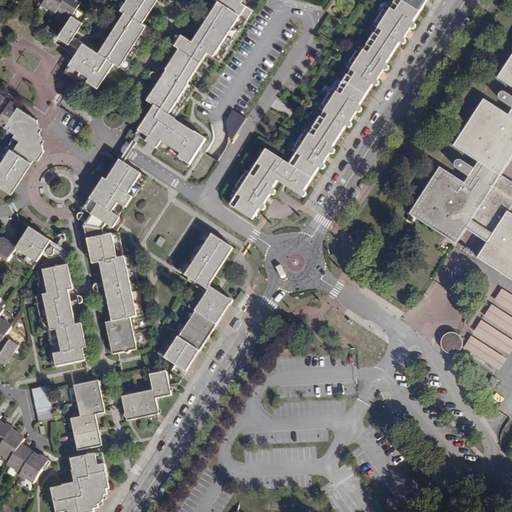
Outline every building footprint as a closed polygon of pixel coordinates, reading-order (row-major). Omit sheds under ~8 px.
[(71,18),(61,32),(69,36),(66,40),(70,43),(75,36),(88,16),(78,9),(83,0),(45,0),(42,4),(55,13),(57,10),(71,18)] [(119,0),(116,0),(114,5),(125,12),(142,23),(149,13),(146,11),(143,16),(120,0),(119,0)] [(152,0),(119,0),(120,0),(143,16),(146,11),(149,13),(153,7),(149,5),(152,0)] [(243,0),(214,0),(219,3),(228,8),(232,2),(244,9),(245,6),(242,5),(243,0)] [(412,23),(420,12),(401,0),(395,0),(389,9),(384,6),(371,26),(376,30),(362,51),(358,47),(344,68),(349,71),(336,92),(331,89),(318,109),(323,113),(309,134),(304,131),(291,151),(296,155),(289,165),(266,150),(250,175),(245,172),(232,192),(237,195),(229,205),(252,220),(259,208),(262,210),(265,207),(266,205),(263,203),(265,201),(261,199),(265,193),(268,195),(270,193),(273,195),(275,192),(276,189),(274,187),(277,180),(283,184),(285,180),(290,184),(288,187),(304,197),(306,196),(306,194),(304,192),(319,169),(322,171),(325,168),(325,165),(323,163),(324,160),(321,159),(325,152),(328,154),(329,152),(332,154),(334,153),(334,149),(332,148),(345,128),(348,129),(351,127),(351,124),(349,123),(351,120),(348,118),(351,112),(354,114),(356,112),(358,113),(362,112),(361,108),(359,106),(372,85),(375,87),(378,85),(378,81),(376,80),(378,77),(374,75),(378,69),(382,72),(383,69),(385,71),(388,70),(388,66),(386,64),(399,44),(401,46),(404,44),(405,40),(403,39),(405,36),(401,34),(404,28),(408,30),(409,28),(412,30),(414,28),(415,25),(412,23)] [(401,0),(420,12),(423,6),(419,3),(421,0),(426,0),(427,0),(401,0)] [(219,3),(215,8),(219,11),(200,41),(195,38),(192,43),(179,35),(176,39),(178,41),(174,47),(175,47),(169,57),(168,57),(160,67),(167,71),(187,85),(191,79),(186,76),(201,55),(205,58),(207,54),(219,61),(226,51),(224,50),(236,31),(239,31),(246,21),(247,21),(253,12),(245,6),(244,9),(232,2),(228,8),(219,3)] [(215,8),(195,38),(200,41),(219,11),(215,8)] [(153,29),(142,23),(125,12),(122,17),(126,20),(107,49),(106,49),(103,46),(99,52),(101,53),(98,57),(91,52),(94,49),(92,47),(90,50),(89,51),(82,46),(80,49),(65,71),(76,78),(78,74),(88,80),(86,83),(97,89),(115,63),(126,70),(133,59),(132,58),(144,39),(146,40),(153,29)] [(126,20),(122,17),(103,46),(106,49),(107,49),(126,20)] [(59,36),(66,40),(69,36),(61,32),(59,36)] [(80,49),(82,46),(84,42),(75,36),(70,43),(80,49)] [(84,42),(82,46),(89,51),(90,50),(92,47),(84,42)] [(191,79),(205,58),(201,55),(186,76),(191,79)] [(502,101),(511,107),(511,113),(510,116),(486,100),(454,147),(470,158),(479,163),(475,170),(461,162),(457,162),(456,163),(455,165),(456,169),(469,178),(465,185),(441,168),(410,216),(457,247),(467,231),(487,245),(478,260),(511,282),(511,60),(499,80),(511,87),(511,96),(506,93),(503,93),(501,96),(500,98),(502,101)] [(172,83),(191,95),(194,89),(187,85),(167,71),(160,81),(170,87),(172,83)] [(161,90),(151,105),(155,107),(138,132),(148,138),(150,139),(153,134),(163,141),(158,148),(168,156),(170,153),(179,159),(177,161),(188,169),(206,141),(195,134),(192,138),(179,129),(181,125),(172,119),(179,109),(180,110),(191,95),(172,83),(170,87),(160,81),(157,87),(160,90),(161,90)] [(147,102),(151,105),(161,90),(160,90),(157,87),(147,102)] [(7,110),(1,106),(0,106),(0,134),(12,142),(7,151),(29,164),(33,167),(38,160),(30,131),(16,121),(17,118),(14,116),(13,118),(8,115),(10,111),(7,110)] [(231,130),(227,136),(233,140),(246,118),(233,110),(223,125),(231,130)] [(60,113),(56,119),(78,132),(84,123),(71,115),(69,119),(60,113)] [(38,160),(33,167),(37,169),(42,160),(33,127),(17,118),(16,121),(30,131),(38,160)] [(195,134),(181,125),(179,129),(192,138),(195,134)] [(148,138),(138,132),(136,136),(135,137),(157,151),(158,148),(163,141),(153,134),(150,139),(148,138)] [(21,187),(33,167),(29,164),(7,151),(4,156),(26,169),(17,184),(21,187)] [(26,169),(4,156),(0,163),(0,181),(17,192),(21,187),(17,184),(26,169)] [(116,167),(119,169),(110,183),(107,181),(97,196),(93,193),(89,199),(116,216),(123,206),(122,205),(127,196),(131,198),(138,188),(139,189),(146,178),(119,161),(116,167)] [(116,167),(106,181),(107,181),(110,183),(119,169),(116,167)] [(106,181),(102,178),(93,193),(97,196),(107,181),(106,181)] [(17,192),(0,181),(0,195),(11,203),(17,192)] [(91,215),(99,220),(105,224),(116,231),(123,221),(116,216),(89,199),(83,210),(91,215)] [(94,229),(99,220),(91,215),(83,227),(86,241),(87,240),(91,240),(88,228),(91,228),(94,229)] [(112,291),(138,285),(134,267),(132,268),(130,256),(122,258),(119,246),(121,245),(118,233),(104,236),(102,230),(105,224),(99,220),(94,229),(91,228),(88,228),(91,240),(87,240),(86,241),(88,247),(93,246),(93,247),(97,264),(100,263),(104,262),(108,280),(104,281),(105,287),(111,285),(112,291)] [(41,245),(43,240),(27,231),(25,235),(41,245)] [(230,255),(234,249),(206,232),(200,242),(201,243),(189,262),(187,263),(181,273),(203,287),(207,290),(211,285),(207,282),(226,252),(230,255)] [(15,252),(12,256),(21,262),(20,264),(32,271),(41,257),(47,261),(55,248),(43,240),(41,245),(25,235),(15,252)] [(93,246),(88,247),(92,265),(97,264),(93,247),(93,246)] [(0,257),(0,260),(7,265),(12,256),(15,252),(7,247),(0,257)] [(55,248),(47,261),(59,258),(60,258),(62,268),(65,282),(66,285),(70,284),(64,253),(55,248)] [(211,285),(230,255),(226,252),(207,282),(211,285)] [(104,262),(100,263),(100,265),(104,281),(108,280),(104,262)] [(40,298),(61,293),(67,292),(72,291),(70,284),(66,285),(65,282),(62,268),(37,273),(40,285),(38,286),(40,298)] [(111,285),(105,287),(108,298),(111,297),(139,291),(138,285),(112,291),(111,285)] [(218,318),(221,320),(223,316),(231,305),(207,290),(203,287),(190,307),(197,312),(199,314),(200,313),(204,306),(206,308),(209,305),(221,314),(218,318)] [(117,351),(118,354),(125,352),(128,354),(131,351),(138,349),(131,318),(143,315),(140,303),(142,303),(139,291),(111,297),(108,298),(109,305),(114,303),(114,304),(118,321),(113,322),(106,324),(113,352),(116,351),(117,351)] [(511,297),(501,291),(494,302),(511,314),(511,297)] [(69,302),(70,302),(67,292),(61,293),(40,298),(36,299),(38,310),(42,309),(40,303),(43,302),(61,298),(62,298),(63,304),(64,304),(69,302)] [(66,311),(71,309),(70,303),(70,302),(69,302),(64,304),(63,304),(62,298),(61,298),(43,302),(40,303),(42,309),(38,310),(40,322),(42,323),(45,334),(47,333),(48,339),(50,338),(53,350),(51,351),(53,356),(51,357),(54,368),(85,362),(84,355),(88,354),(85,344),(80,345),(77,331),(82,330),(81,325),(75,326),(70,327),(66,311)] [(114,304),(114,303),(109,305),(113,322),(118,321),(114,304)] [(167,346),(160,356),(186,373),(190,367),(186,364),(195,351),(199,354),(221,320),(218,318),(221,314),(209,305),(206,308),(204,306),(200,313),(199,314),(197,312),(178,339),(175,337),(169,347),(167,346)] [(511,320),(491,306),(484,317),(511,335),(511,320)] [(75,326),(81,325),(80,320),(80,319),(73,321),(71,309),(66,311),(70,327),(75,326)] [(4,365),(7,367),(18,349),(4,341),(11,332),(0,324),(0,318),(3,314),(0,312),(0,365),(2,367),(4,365)] [(511,354),(511,341),(481,321),(473,333),(510,357),(511,354)] [(463,350),(463,347),(463,345),(462,341),(458,337),(454,335),(449,334),(444,336),(441,338),(439,341),(438,345),(438,349),(439,353),(441,355),(444,358),(449,359),(453,359),(457,358),(460,355),(463,350)] [(507,362),(470,339),(463,350),(500,373),(507,362)] [(190,367),(199,354),(195,351),(186,364),(190,367)] [(154,391),(122,398),(127,419),(131,418),(131,421),(156,416),(155,411),(158,411),(156,399),(172,396),(166,372),(150,376),(154,391)] [(99,382),(75,387),(82,419),(72,421),(80,452),(103,447),(95,416),(105,413),(99,382)] [(48,387),(32,390),(40,424),(56,420),(48,387)] [(0,449),(0,450),(0,456),(11,464),(9,467),(21,475),(20,477),(34,486),(48,464),(24,449),(22,451),(20,449),(21,447),(25,441),(11,433),(12,430),(1,423),(0,425),(0,420),(1,418),(0,417),(0,449)] [(101,454),(75,460),(79,476),(75,477),(74,478),(76,484),(68,486),(69,490),(54,494),(57,511),(95,511),(95,509),(93,499),(91,494),(97,492),(108,490),(111,489),(106,465),(104,465),(101,454)] [(70,462),(74,478),(75,477),(79,476),(75,460),(70,462)] [(100,508),(99,505),(100,505),(102,504),(104,501),(105,499),(105,496),(109,495),(108,490),(97,492),(91,494),(93,499),(95,509),(100,508)]
